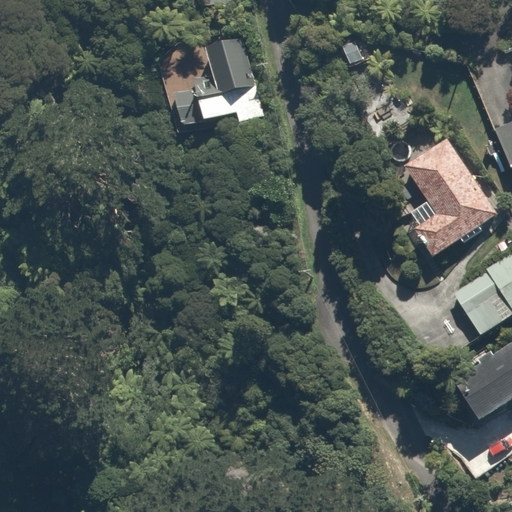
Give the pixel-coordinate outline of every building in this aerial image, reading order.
[(220,76),(205,80),(205,84),(210,104),(216,126),(268,113),(249,35),(212,43),(220,76)] [(511,41),(464,64),(511,167),(511,41)] [(192,61),(167,68),(186,130),(210,122),(192,61)] [(457,138),(409,168),(431,202),(411,215),(439,259),(507,216),(457,138)] [(488,339),(511,320),(511,249),(453,294),(488,339)] [(489,426),(511,409),(511,362),(467,395),(489,426)]
